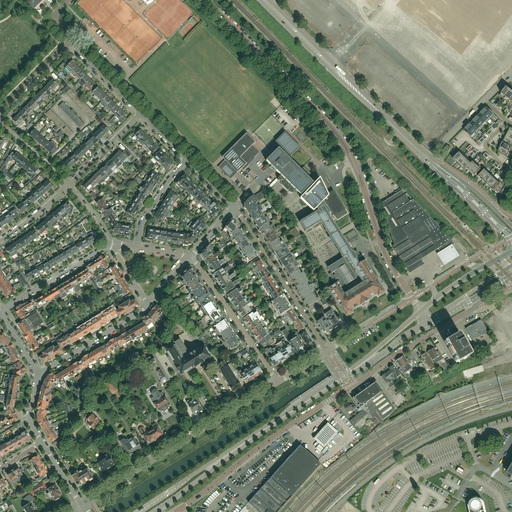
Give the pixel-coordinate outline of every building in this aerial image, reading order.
[(29,0),(26,4),(33,11),(43,0),(29,0)] [(76,66),(71,61),(66,66),(65,68),(70,72),(76,66)] [(74,77),(80,71),(76,66),(70,72),(74,77)] [(80,80),(85,75),(80,71),(74,77),(76,76),(80,80)] [(84,85),(89,80),(85,75),(80,80),(84,85)] [(47,86),(52,90),(57,85),(52,80),(47,86)] [(92,86),(94,84),(89,80),(84,85),(91,91),(94,88),(92,86)] [(47,95),(52,90),(47,86),(42,91),(47,95)] [(504,99),(511,90),(506,87),(499,96),(504,99)] [(97,97),(102,92),(97,88),(92,92),(97,97)] [(43,100),(47,95),(42,91),(37,96),(43,100)] [(102,102),(106,97),(102,92),(97,97),(102,102)] [(44,102),(43,100),(37,96),(33,100),(38,105),(39,107),(44,102)] [(106,106),(111,101),(106,97),(102,102),(106,106)] [(33,110),(38,105),(33,100),(28,105),(33,110)] [(109,113),(116,106),(112,102),(111,101),(106,106),(104,108),(109,113)] [(28,115),(33,110),(28,105),(23,110),(28,115)] [(115,115),(120,111),(116,106),(109,113),(108,113),(110,115),(113,113),(115,115)] [(483,111),(490,118),(493,114),(487,107),(483,111)] [(28,115),(23,110),(18,115),(23,120),(28,115)] [(126,119),(123,117),(125,115),(120,111),(115,115),(111,119),(113,121),(115,119),(118,122),(119,121),(121,124),(126,119)] [(487,122),(490,118),(483,111),(479,115),(487,122)] [(25,123),(23,120),(18,115),(13,121),(18,126),(18,125),(20,128),(25,123)] [(475,119),(483,126),(482,125),(486,122),(486,123),(487,122),(479,115),(475,119)] [(471,123),(479,130),(483,126),(475,119),(471,123)] [(468,126),(474,133),(478,129),(479,130),(471,123),(468,126)] [(109,131),(104,126),(99,130),(104,136),(109,131)] [(474,133),(468,126),(464,131),(470,137),(474,133)] [(139,141),(145,135),(140,130),(139,131),(138,129),(136,130),(135,131),(134,132),(133,133),(132,134),(134,136),(134,137),(136,139),(135,140),(137,143),(137,142),(139,141)] [(34,139),(39,134),(33,130),(29,135),(34,139)] [(99,140),(104,136),(99,130),(94,135),(99,140)] [(352,252),(334,223),(348,214),(333,190),(327,194),(319,179),(317,180),(306,169),(305,170),(303,168),(302,169),(290,157),(300,147),(285,132),(274,144),(278,148),(266,161),(271,166),(270,167),(268,168),(267,172),(270,174),(274,173),(274,171),(276,170),(281,175),(278,178),(278,180),(280,181),(281,184),(289,192),(293,193),(296,190),(300,195),(303,193),(304,194),(300,198),(313,211),(316,208),(318,210),(308,217),(306,214),(299,219),(300,221),(299,222),(305,232),(320,222),(343,258),(328,268),(331,274),(333,272),(335,275),(333,276),(335,280),(337,278),(339,281),(336,283),(336,284),(328,289),(346,316),(352,312),(351,310),(360,305),(362,304),(366,302),(368,300),(376,294),(378,296),(384,292),(365,261),(362,262),(361,262),(359,263),(356,258),(357,257),(353,251),(352,252)] [(247,165),(259,152),(252,145),(255,143),(246,133),(222,157),(225,160),(218,167),(230,180),(242,168),(243,170),(243,171),(249,165),(248,165),(247,165)] [(40,144),(44,139),(39,134),(34,139),(40,144)] [(89,140),(94,145),(99,140),(94,135),(92,134),(87,138),(89,140)] [(144,144),(149,140),(145,135),(139,141),(137,142),(142,147),(144,144)] [(511,140),(505,137),(502,142),(511,146),(511,140)] [(89,150),(94,145),(89,140),(87,138),(84,140),(87,142),(84,144),(84,145),(89,150)] [(45,148),(49,143),(44,139),(40,144),(45,148)] [(149,149),(154,144),(149,140),(144,144),(149,149)] [(50,153),(50,152),(53,155),(57,150),(52,146),(54,144),(51,141),(49,143),(45,148),(50,153)] [(511,147),(511,146),(502,142),(500,147),(509,152),(511,147)] [(149,149),(155,155),(158,152),(156,151),(158,149),(154,144),(149,149)] [(79,149),(84,155),(89,150),(84,145),(79,149)] [(509,152),(500,147),(498,151),(497,152),(507,157),(509,152)] [(84,155),(79,149),(74,154),(79,159),(84,155)] [(126,149),(122,153),(120,151),(115,156),(122,162),(122,163),(127,158),(128,158),(132,155),(126,149)] [(158,152),(155,155),(152,158),(157,162),(164,155),(160,150),(158,152)] [(457,163),(465,155),(464,155),(460,151),(457,154),(455,152),(451,156),(454,158),(453,159),(457,163)] [(16,163),(21,157),(16,153),(15,154),(11,152),(7,159),(10,161),(12,161),(13,160),(16,163)] [(79,159),(74,154),(73,153),(68,157),(74,164),(79,159)] [(161,167),(168,159),(167,157),(166,155),(165,155),(164,155),(157,162),(157,163),(161,167)] [(461,167),(468,158),(465,155),(457,163),(459,165),(460,166),(461,167)] [(117,167),(122,162),(115,156),(111,160),(117,167)] [(22,167),(26,162),(21,157),(16,163),(14,166),(16,168),(17,166),(20,169),(22,167)] [(74,164),(68,157),(63,162),(69,169),(74,164)] [(469,159),(468,158),(461,167),(465,170),(474,160),(472,162),(468,159),(469,159)] [(7,159),(0,169),(2,172),(6,168),(6,165),(10,161),(7,159)] [(172,161),(171,161),(168,159),(161,167),(165,171),(173,164),(173,163),(172,161)] [(116,169),(116,168),(117,167),(111,160),(106,165),(111,170),(113,172),(116,169)] [(137,160),(135,163),(141,169),(144,166),(137,160)] [(478,164),(474,160),(465,170),(467,169),(470,172),(478,164)] [(27,172),(32,166),(26,162),(22,167),(27,172)] [(478,164),(470,172),(474,176),(482,168),(478,164)] [(111,170),(106,165),(102,169),(106,174),(109,177),(113,172),(111,170)] [(34,174),(37,171),(32,166),(27,172),(25,174),(32,179),(36,176),(34,174)] [(106,174),(102,169),(97,174),(102,179),(104,181),(107,179),(109,177),(106,174)] [(478,176),(482,180),(490,173),(485,169),(478,176)] [(161,177),(152,172),(149,177),(157,182),(158,181),(159,181),(161,177)] [(321,177),(329,190),(336,186),(328,173),(321,177)] [(490,173),(482,180),(485,182),(486,183),(486,184),(494,176),(493,176),(490,173)] [(102,179),(97,174),(92,178),(97,183),(99,185),(104,181),(102,179)] [(180,188),(182,186),(189,179),(185,174),(181,178),(179,180),(176,183),(180,188)] [(498,180),(494,176),(486,184),(490,188),(498,180)] [(157,182),(149,177),(145,182),(154,188),(156,184),(157,182)] [(97,183),(92,178),(88,183),(93,188),(97,183)] [(192,182),(189,179),(182,186),(184,188),(183,189),(185,191),(193,184),(194,183),(192,182)] [(502,183),(498,180),(490,188),(491,188),(492,189),(494,192),(495,191),(497,193),(501,189),(499,187),(502,183)] [(52,186),(47,181),(42,185),(47,191),(52,186)] [(152,191),(154,188),(145,182),(142,187),(151,192),(152,191)] [(95,190),(93,188),(88,183),(83,187),(88,192),(91,190),(93,192),(95,190)] [(47,191),(42,185),(41,184),(36,188),(37,188),(36,189),(37,190),(42,195),(47,191)] [(187,193),(188,192),(190,195),(197,188),(198,188),(195,185),(193,184),(185,191),(187,193)] [(151,192),(142,187),(139,192),(148,198),(150,195),(149,194),(151,192)] [(190,195),(191,197),(190,198),(193,201),(202,192),(199,189),(197,188),(190,195)] [(42,195),(37,190),(32,194),(37,200),(42,195)] [(392,246),(409,272),(423,263),(411,245),(420,239),(427,235),(436,250),(438,249),(452,240),(450,239),(406,194),(405,195),(402,190),(385,201),(381,204),(392,240),(394,245),(392,246)] [(266,196),(261,191),(255,195),(259,201),(262,199),(263,201),(267,198),(266,197),(266,196)] [(148,198),(139,192),(136,197),(144,202),(145,201),(146,201),(148,198)] [(169,194),(167,197),(175,202),(178,197),(170,192),(169,194)] [(193,210),(198,204),(206,196),(206,197),(204,195),(205,195),(202,192),(193,201),(196,204),(194,205),(191,208),(193,210)] [(37,200),(32,194),(27,199),(32,204),(37,200)] [(209,199),(206,196),(198,204),(199,204),(202,206),(201,207),(203,208),(210,201),(209,199)] [(260,206),(257,201),(257,202),(254,196),(248,200),(244,205),(244,206),(244,207),(244,208),(244,209),(245,209),(246,209),(248,213),(260,206)] [(32,204),(27,199),(25,197),(20,201),(22,203),(27,209),(32,204)] [(144,202),(136,197),(133,202),(142,208),(144,205),(143,204),(144,202)] [(165,200),(164,202),(172,207),(173,207),(174,206),(173,205),(175,202),(167,197),(165,200)] [(100,208),(108,203),(105,204),(104,203),(106,202),(104,199),(96,203),(100,208)] [(207,213),(215,205),(211,200),(210,201),(203,208),(207,213)] [(72,207),(71,207),(67,202),(56,211),(61,217),(67,212),(70,215),(71,214),(73,208),(72,207)] [(139,211),(142,208),(133,202),(129,207),(138,213),(139,211)] [(169,212),(172,207),(164,202),(163,203),(162,205),(161,207),(169,212)] [(27,209),(22,203),(17,208),(21,213),(27,209)] [(103,213),(111,208),(108,203),(100,208),(103,213)] [(218,209),(218,208),(215,205),(207,213),(206,213),(212,219),(217,215),(217,214),(219,211),(218,210),(218,209)] [(265,214),(263,210),(262,210),(260,206),(248,213),(251,217),(251,218),(252,221),(253,221),(254,221),(265,214)] [(137,215),(137,214),(138,213),(129,207),(126,212),(135,218),(137,215)] [(169,212),(161,207),(160,209),(159,209),(157,212),(166,217),(168,214),(169,212)] [(104,217),(105,217),(106,219),(115,213),(112,208),(111,208),(103,213),(102,214),(104,217)] [(19,215),(15,209),(9,213),(13,219),(19,215)] [(13,219),(9,213),(8,210),(2,214),(4,217),(8,223),(13,219)] [(61,217),(56,211),(51,216),(56,221),(61,217)] [(157,212),(155,215),(156,215),(154,217),(163,223),(168,226),(169,224),(164,221),(166,217),(157,212)] [(114,221),(118,218),(115,213),(106,219),(107,220),(106,221),(108,224),(109,224),(114,221)] [(270,222),(267,217),(268,217),(265,214),(254,221),(259,229),(271,221),(270,221),(270,222)] [(204,228),(205,226),(193,215),(192,217),(197,221),(194,224),(202,231),(204,228)] [(56,221),(51,216),(46,220),(51,226),(56,221)] [(51,226),(46,220),(41,225),(46,230),(51,226)] [(239,229),(235,223),(235,222),(234,220),(232,220),(224,228),(227,231),(230,235),(239,229)] [(118,235),(120,224),(116,224),(114,221),(109,224),(112,228),(111,229),(115,235),(118,235)] [(275,230),(272,225),(272,224),(272,223),(271,221),(259,229),(258,229),(259,229),(259,230),(259,231),(259,232),(260,232),(260,233),(261,233),(264,237),(275,230)] [(198,236),(202,231),(194,224),(190,229),(191,230),(198,236)] [(46,230),(41,225),(36,229),(40,235),(46,230)] [(243,234),(241,232),(242,232),(239,228),(239,229),(230,235),(229,235),(231,238),(230,239),(232,241),(243,234)] [(294,240),(300,236),(296,230),(295,228),(289,232),(294,240)] [(153,241),(155,230),(149,229),(147,237),(146,237),(146,238),(146,239),(146,240),(151,241),(151,240),(153,241)] [(38,236),(34,230),(28,234),(32,240),(38,236)] [(193,242),(198,236),(191,230),(189,231),(191,233),(190,234),(191,234),(190,236),(189,235),(184,235),(183,245),(183,246),(188,246),(188,245),(189,245),(193,242)] [(280,237),(278,234),(277,234),(275,230),(264,237),(266,241),(266,243),(267,245),(269,245),(280,237)] [(90,245),(86,239),(84,235),(82,232),(80,233),(82,237),(82,238),(79,240),(81,243),(84,249),(90,245)] [(96,242),(94,238),(95,238),(92,232),(87,235),(86,234),(84,235),(86,239),(90,245),(96,242)] [(32,240),(28,234),(23,238),(27,244),(32,240)] [(236,246),(246,240),(244,236),(243,234),(232,241),(233,243),(234,243),(236,246)] [(285,246),(282,241),(283,241),(280,237),(269,245),(272,249),(274,253),(285,246)] [(27,244),(23,238),(17,242),(21,248),(27,244)] [(240,252),(250,245),(249,243),(249,244),(246,240),(236,246),(235,247),(237,249),(238,248),(240,252)] [(438,249),(441,252),(453,245),(452,240),(438,249)] [(21,248),(17,242),(11,246),(16,252),(21,248)] [(79,252),(75,246),(74,243),(68,246),(70,249),(73,255),(79,252)] [(84,249),(81,243),(75,246),(79,252),(84,249)] [(214,253),(211,250),(213,249),(210,245),(201,255),(201,257),(203,260),(212,255),(214,253)] [(241,256),(243,258),(253,251),(252,249),(253,249),(250,245),(240,252),(242,255),(241,256)] [(290,254),(287,249),(288,249),(285,245),(285,246),(274,253),(273,254),(275,256),(276,256),(276,257),(276,256),(279,261),(290,254)] [(444,266),(459,256),(452,245),(440,252),(436,254),(444,266)] [(16,252),(11,246),(6,250),(11,257),(17,253),(16,252)] [(51,268),(57,265),(53,259),(47,248),(45,249),(47,252),(46,253),(49,257),(49,258),(46,260),(51,268)] [(73,255),(70,249),(64,252),(68,258),(73,255)] [(62,262),(68,258),(64,252),(62,254),(61,251),(58,253),(59,256),(62,262)] [(203,260),(208,267),(216,261),(219,259),(217,257),(221,254),(219,251),(213,256),(212,255),(203,260)] [(254,252),(253,251),(243,258),(244,260),(245,260),(247,263),(257,257),(254,252)] [(296,261),(293,257),(293,258),(290,254),(279,261),(281,265),(281,266),(282,267),(283,268),(284,269),(295,262),(296,261)] [(57,265),(62,262),(59,256),(53,259),(57,265)] [(96,260),(93,262),(97,267),(101,265),(103,258),(101,256),(96,259),(96,260)] [(103,258),(101,265),(104,269),(109,266),(107,263),(108,263),(108,262),(105,257),(103,258)] [(252,270),(262,264),(258,258),(249,264),(252,270)] [(216,261),(208,267),(212,273),(221,267),(220,266),(221,265),(222,266),(227,263),(224,259),(220,261),(219,259),(216,261)] [(51,268),(46,260),(41,263),(46,271),(51,268)] [(86,266),(86,268),(87,270),(89,272),(97,267),(93,262),(86,266)] [(301,269),(298,265),(298,266),(295,262),(284,269),(289,276),(289,277),(301,269)] [(46,271),(41,263),(35,266),(40,275),(46,271)] [(252,270),(256,275),(265,269),(262,264),(252,270)] [(109,273),(111,272),(112,274),(119,270),(115,265),(107,270),(109,273)] [(40,275),(35,266),(30,270),(31,272),(35,278),(40,275)] [(218,281),(227,274),(226,272),(231,269),(229,266),(223,270),(222,269),(213,275),(218,281)] [(196,278),(193,274),(193,275),(192,272),(193,272),(191,269),(189,268),(181,278),(182,278),(184,281),(182,283),(184,286),(196,278)] [(256,275),(259,280),(269,274),(265,269),(256,275)] [(305,277),(303,274),(303,273),(301,269),(289,277),(289,278),(290,280),(291,280),(292,280),(294,284),(305,277)] [(35,278),(31,272),(30,270),(24,273),(29,281),(35,278)] [(80,274),(79,274),(82,278),(84,277),(87,280),(89,279),(88,278),(91,276),(90,275),(89,272),(87,270),(80,274)] [(122,275),(119,270),(112,274),(113,276),(111,277),(113,280),(122,275)] [(27,285),(20,273),(16,275),(24,288),(27,285)] [(229,277),(227,274),(218,281),(222,287),(230,281),(230,280),(236,276),(234,273),(229,277)] [(79,274),(74,278),(78,284),(81,282),(82,283),(85,281),(87,280),(84,277),(82,278),(79,274)] [(262,285),(272,279),(269,274),(259,280),(262,285)] [(118,285),(125,281),(122,275),(113,280),(113,281),(111,282),(112,284),(116,282),(118,285)] [(318,297),(313,289),(318,286),(316,283),(313,285),(313,284),(311,285),(308,281),(308,282),(305,277),(294,284),(297,288),(297,289),(297,290),(297,291),(298,292),(299,292),(299,293),(299,292),(304,300),(304,302),(305,304),(307,304),(308,306),(314,303),(315,304),(320,300),(318,297)] [(68,280),(65,281),(66,282),(68,286),(71,285),(73,288),(76,293),(78,292),(77,291),(81,289),(78,284),(74,278),(68,281),(68,280)] [(202,285),(200,283),(199,282),(198,282),(196,278),(184,286),(180,289),(181,291),(186,287),(188,290),(187,290),(190,294),(201,286),(202,285)] [(235,288),(234,287),(240,282),(238,280),(237,280),(236,278),(230,281),(222,287),(226,294),(235,288)] [(262,285),(266,291),(275,285),(272,279),(262,285)] [(99,289),(96,284),(94,280),(91,281),(98,292),(100,291),(99,289)] [(128,286),(125,281),(118,285),(117,285),(120,291),(128,286)] [(66,282),(61,286),(65,292),(66,294),(69,292),(69,291),(72,289),(73,288),(71,285),(68,286),(66,282)] [(8,283),(0,287),(1,290),(1,291),(2,292),(3,292),(3,293),(11,288),(8,283)] [(269,296),(279,290),(275,285),(266,291),(269,296)] [(61,286),(53,291),(55,295),(58,293),(60,297),(62,295),(61,295),(65,292),(61,286)] [(123,293),(125,295),(132,291),(128,286),(120,291),(119,291),(119,292),(116,293),(118,296),(123,293)] [(206,294),(201,286),(190,294),(190,295),(191,294),(193,298),(192,298),(195,302),(207,293),(206,294)] [(12,294),(16,292),(13,289),(12,289),(11,288),(3,293),(5,295),(4,296),(5,297),(6,297),(6,298),(10,296),(11,296),(12,295),(12,294)] [(237,291),(236,289),(227,295),(231,301),(240,295),(243,293),(242,291),(240,289),(237,291)] [(272,301),(282,295),(279,290),(269,296),(272,300),(272,301)] [(53,291),(47,294),(52,300),(55,299),(60,297),(58,293),(55,295),(53,291)] [(199,309),(200,310),(212,302),(212,301),(211,302),(209,298),(210,297),(207,293),(195,302),(197,305),(198,305),(200,308),(199,309)] [(47,294),(39,299),(41,303),(44,301),(47,305),(49,303),(48,303),(52,300),(47,294)] [(235,307),(244,301),(246,299),(247,298),(246,296),(242,298),(240,295),(231,301),(235,306),(235,307)] [(286,302),(285,300),(282,295),(272,301),(272,302),(270,303),(272,306),(272,307),(273,306),(275,309),(286,302)] [(318,308),(323,305),(331,300),(329,296),(314,305),(309,308),(309,310),(310,312),(312,310),(314,312),(319,309),(318,308)] [(32,299),(25,304),(28,309),(33,306),(34,308),(37,306),(35,304),(34,302),(33,300),(32,299)] [(39,299),(34,302),(35,304),(37,306),(37,307),(38,309),(41,307),(42,308),(47,305),(44,301),(41,303),(39,299)] [(130,302),(130,301),(129,301),(124,304),(129,313),(132,311),(136,309),(135,308),(139,306),(135,299),(130,302)] [(247,306),(250,303),(249,301),(248,301),(246,299),(244,301),(235,307),(239,312),(247,306)] [(214,306),(212,302),(200,310),(203,313),(206,316),(205,316),(205,317),(217,310),(217,309),(214,306)] [(278,316),(290,308),(288,304),(287,304),(286,302),(275,309),(277,311),(276,312),(278,316)] [(21,305),(16,308),(17,310),(23,312),(28,309),(25,304),(22,306),(21,305)] [(129,313),(124,304),(119,307),(119,308),(119,309),(115,312),(117,315),(119,318),(122,316),(123,317),(126,314),(126,315),(129,313)] [(113,308),(111,309),(109,306),(105,309),(107,311),(112,318),(117,315),(115,312),(113,308)] [(158,316),(163,311),(156,306),(155,307),(152,310),(152,311),(158,316)] [(239,312),(242,318),(253,310),(251,307),(249,309),(247,306),(239,312)] [(112,318),(107,311),(105,309),(100,312),(102,314),(101,314),(102,315),(106,323),(108,322),(108,321),(111,318),(112,318)] [(222,317),(219,314),(220,313),(219,313),(220,312),(219,310),(217,310),(217,309),(217,310),(205,317),(208,321),(209,320),(211,324),(210,324),(211,325),(222,317)] [(267,310),(274,321),(276,320),(269,309),(267,310)] [(17,310),(15,311),(17,316),(18,316),(19,316),(21,320),(26,317),(23,312),(17,310)] [(297,319),(291,310),(283,315),(289,325),(292,322),(297,319)] [(340,325),(333,314),(334,313),(331,310),(325,314),(334,329),(338,326),(340,325)] [(158,316),(152,311),(148,316),(154,321),(158,316)] [(35,328),(43,323),(37,312),(17,324),(23,335),(30,331),(33,330),(35,328)] [(244,319),(247,325),(258,318),(256,316),(258,315),(257,312),(253,315),(252,313),(244,319)] [(106,323),(102,315),(96,319),(101,326),(104,324),(106,323)] [(95,330),(101,326),(101,327),(101,326),(96,319),(95,316),(89,320),(91,322),(95,330)] [(148,316),(146,317),(142,319),(144,323),(146,326),(153,322),(154,321),(148,316)] [(332,329),(324,317),(321,319),(321,320),(317,322),(324,334),(328,331),(329,332),(331,331),(331,329),(332,329)] [(258,318),(247,325),(251,330),(263,322),(262,320),(260,321),(258,318)] [(228,323),(226,323),(224,319),(220,321),(217,323),(214,325),(216,329),(214,331),(217,335),(219,334),(229,327),(229,326),(228,323)] [(303,329),(297,319),(292,322),(298,332),(300,331),(303,329)] [(189,320),(188,321),(185,324),(188,329),(193,326),(189,320)] [(488,332),(481,320),(466,329),(473,341),(488,332)] [(90,322),(85,326),(90,333),(95,330),(91,322),(90,322)] [(265,325),(263,322),(251,330),(255,336),(265,329),(264,328),(267,327),(265,325)] [(146,326),(144,323),(138,326),(143,333),(148,330),(146,326)] [(90,333),(85,326),(84,324),(79,327),(79,329),(84,336),(90,333)] [(133,329),(137,337),(143,333),(138,326),(133,329)] [(235,335),(229,327),(219,334),(222,338),(220,339),(223,343),(235,335)] [(74,332),(78,340),(84,336),(79,329),(74,332)] [(137,337),(133,329),(127,333),(132,340),(137,337)] [(267,336),(272,333),(271,331),(267,333),(267,332),(265,329),(255,336),(259,341),(267,336)] [(303,347),(299,340),(297,337),(296,335),(291,338),(286,329),(281,332),(283,336),(285,338),(294,353),(295,353),(296,354),(297,354),(298,353),(298,352),(298,351),(299,350),(303,347)] [(33,337),(30,331),(23,335),(27,341),(33,337)] [(78,340),(74,332),(68,336),(73,343),(75,342),(78,340)] [(305,332),(301,334),(297,337),(299,340),(300,339),(303,344),(304,343),(306,346),(308,345),(308,346),(312,344),(311,343),(312,342),(305,332)] [(132,340),(127,333),(125,334),(121,336),(126,343),(132,340)] [(471,354),(465,344),(459,333),(445,341),(458,362),(471,354)] [(67,346),(62,339),(62,338),(60,335),(54,338),(59,346),(61,349),(66,346),(67,346)] [(73,343),(68,336),(68,335),(62,338),(62,339),(67,346),(70,343),(71,344),(73,343)] [(240,344),(237,339),(238,338),(237,336),(235,336),(235,335),(223,343),(226,348),(228,346),(230,350),(234,348),(237,346),(240,344)] [(126,343),(121,336),(120,336),(115,339),(120,346),(120,347),(126,343)] [(37,342),(36,342),(33,337),(27,341),(30,346),(37,342)] [(10,343),(7,338),(0,342),(3,347),(4,347),(10,343)] [(43,345),(40,341),(43,340),(42,338),(39,340),(36,342),(37,342),(30,346),(33,351),(43,345)] [(280,341),(281,344),(289,356),(294,353),(285,338),(280,341)] [(114,349),(120,346),(115,339),(113,340),(112,340),(110,341),(110,342),(109,342),(110,342),(114,349)] [(194,368),(204,362),(211,357),(206,349),(204,346),(196,351),(196,350),(188,355),(185,351),(187,350),(180,339),(164,348),(175,366),(175,367),(178,372),(179,372),(181,376),(194,368)] [(110,342),(104,346),(109,353),(114,349),(110,342)] [(4,354),(7,353),(14,348),(10,343),(4,347),(1,349),(4,354)] [(288,357),(289,356),(281,344),(276,347),(286,361),(289,359),(288,357)] [(60,354),(63,352),(61,349),(59,346),(55,349),(54,347),(53,347),(48,350),(53,359),(56,357),(60,355),(60,354)] [(109,353),(104,346),(99,349),(103,356),(109,353)] [(286,361),(276,347),(274,349),(272,350),(279,363),(281,362),(282,364),(286,361)] [(14,348),(7,353),(10,358),(17,354),(15,351),(14,348)] [(279,363),(272,350),(270,348),(268,350),(269,352),(267,353),(274,366),(279,363)] [(40,349),(35,352),(39,358),(44,355),(43,354),(40,349)] [(103,356),(99,349),(93,352),(98,359),(103,356)] [(219,361),(207,349),(206,349),(211,357),(212,357),(217,365),(220,363),(219,361)] [(438,351),(436,353),(434,349),(431,351),(430,351),(429,351),(429,352),(428,353),(435,364),(443,359),(438,351)] [(53,359),(48,350),(43,353),(43,354),(44,355),(39,358),(43,365),(47,363),(50,361),(51,361),(53,359)] [(98,359),(93,352),(88,356),(92,363),(98,360),(98,359)] [(435,367),(426,353),(425,353),(425,352),(421,354),(422,356),(425,361),(424,361),(426,365),(427,365),(431,370),(435,367)] [(13,363),(20,359),(17,354),(10,358),(13,363)] [(92,363),(88,356),(87,355),(84,358),(82,359),(87,366),(92,363)] [(156,362),(152,355),(144,360),(148,367),(156,362)] [(411,368),(408,363),(410,362),(407,358),(405,359),(403,357),(396,362),(400,368),(402,370),(402,371),(404,373),(411,368)] [(80,361),(77,363),(81,371),(87,367),(87,366),(82,359),(80,361)] [(244,385),(231,364),(227,366),(226,366),(223,361),(222,362),(221,360),(219,361),(220,363),(217,365),(218,368),(218,369),(219,369),(219,370),(220,371),(229,386),(232,392),(233,392),(241,387),(244,385)] [(19,362),(11,366),(13,370),(15,369),(17,370),(23,371),(25,370),(22,364),(21,365),(19,362)] [(252,366),(249,367),(256,377),(262,374),(255,363),(254,362),(251,364),(252,366)] [(77,363),(73,365),(73,366),(71,367),(76,374),(81,371),(77,363)] [(402,374),(401,372),(400,371),(399,370),(397,371),(393,365),(389,368),(390,370),(389,371),(394,377),(392,378),(395,382),(398,380),(396,378),(402,374)] [(76,374),(71,367),(66,370),(70,377),(76,374)] [(251,381),(253,380),(253,381),(254,381),(257,380),(256,379),(257,379),(256,377),(249,367),(246,369),(244,371),(251,381)] [(165,377),(160,369),(157,371),(161,379),(165,377)] [(70,377),(66,370),(60,374),(65,381),(70,377)] [(238,372),(246,384),(251,381),(244,371),(241,372),(241,371),(238,372)] [(395,382),(392,378),(394,377),(389,371),(385,374),(381,377),(380,378),(383,382),(384,381),(390,387),(393,385),(393,384),(394,384),(393,383),(394,382),(395,382)] [(57,381),(54,376),(53,373),(49,376),(48,376),(46,379),(53,384),(54,383),(55,384),(56,384),(58,383),(57,381)] [(57,381),(58,383),(59,384),(65,381),(60,374),(58,375),(57,374),(54,376),(57,381)] [(44,381),(43,387),(50,389),(51,389),(52,385),(53,384),(46,379),(44,381)] [(18,384),(18,383),(4,380),(3,382),(6,383),(7,382),(10,382),(9,385),(7,384),(6,387),(7,387),(7,390),(9,391),(17,392),(18,384)] [(102,383),(111,393),(114,390),(105,381),(102,383)] [(396,409),(376,381),(352,399),(360,408),(361,407),(363,410),(362,411),(363,411),(367,416),(368,416),(371,420),(375,416),(380,422),(389,415),(396,409)] [(49,393),(50,389),(43,387),(42,387),(41,391),(41,390),(40,395),(39,398),(49,400),(51,395),(50,394),(49,393)] [(167,402),(161,392),(160,394),(157,390),(155,389),(151,391),(151,394),(151,395),(149,396),(157,408),(159,407),(161,411),(163,412),(167,410),(168,407),(165,403),(167,402)] [(0,398),(0,399),(10,401),(11,398),(15,399),(16,393),(17,392),(9,391),(8,395),(5,394),(5,396),(1,395),(0,398)] [(7,407),(13,408),(14,407),(15,399),(11,398),(10,401),(0,399),(0,400),(3,401),(3,402),(6,402),(6,403),(7,403),(6,407),(7,407)] [(48,406),(51,407),(52,404),(49,403),(49,400),(39,398),(38,401),(39,401),(38,405),(37,410),(38,410),(45,411),(46,406),(47,407),(48,406)] [(203,410),(196,399),(192,401),(191,399),(186,402),(195,415),(203,410)] [(357,410),(353,405),(351,406),(348,402),(347,402),(346,403),(344,404),(343,405),(348,413),(350,411),(351,412),(355,409),(356,410),(357,410)] [(45,415),(46,411),(45,411),(38,410),(37,415),(37,418),(46,417),(45,415)] [(363,411),(362,411),(350,421),(358,430),(371,420),(368,416),(367,416),(363,411)] [(13,423),(18,420),(17,417),(15,412),(14,413),(12,414),(13,415),(10,417),(7,419),(8,420),(10,424),(13,422),(13,423)] [(100,422),(97,420),(98,420),(95,417),(93,415),(86,421),(94,430),(96,428),(95,427),(100,422)] [(370,434),(381,423),(380,422),(375,416),(371,420),(363,427),(370,434)] [(46,417),(37,418),(38,422),(38,423),(40,426),(48,422),(46,419),(46,417)] [(58,423),(58,422),(52,424),(50,421),(49,421),(48,422),(40,426),(44,432),(51,427),(53,426),(58,423)] [(313,438),(319,444),(324,448),(338,432),(327,423),(327,424),(316,436),(313,438)] [(161,436),(161,435),(162,435),(159,431),(160,429),(159,428),(158,428),(157,427),(155,424),(152,426),(153,429),(150,431),(155,439),(159,437),(161,436)] [(54,433),(51,427),(44,432),(47,437),(55,433),(54,433)] [(155,439),(150,431),(147,433),(144,428),(141,427),(139,428),(139,430),(142,436),(143,436),(148,444),(153,441),(154,442),(155,441),(155,440),(156,439),(155,439)] [(31,439),(26,431),(21,435),(26,442),(31,439)] [(55,433),(47,437),(49,441),(50,441),(51,442),(56,439),(58,438),(55,433)] [(26,442),(21,435),(16,438),(20,446),(26,443),(26,442)] [(15,449),(20,446),(16,438),(11,441),(10,441),(15,449)] [(66,442),(63,440),(60,438),(56,442),(60,447),(66,442)] [(134,451),(128,441),(127,440),(125,441),(123,440),(120,442),(118,438),(114,440),(118,447),(120,446),(128,459),(135,454),(134,451)] [(137,442),(136,443),(133,438),(128,441),(134,451),(137,449),(138,451),(141,449),(137,442)] [(10,441),(11,441),(10,441),(5,444),(10,452),(15,449),(10,441)] [(10,452),(5,444),(0,447),(4,455),(10,452)] [(300,487),(321,464),(305,450),(304,450),(305,449),(300,445),(299,446),(299,447),(291,456),(290,456),(286,461),(280,468),(280,467),(248,502),(258,511),(277,511),(292,496),(298,489),(300,486),(300,487)] [(113,466),(112,465),(114,464),(112,462),(113,461),(110,456),(109,456),(107,454),(103,456),(105,459),(101,461),(101,460),(100,460),(99,460),(99,461),(98,461),(98,462),(99,463),(98,463),(103,471),(104,470),(104,471),(113,466)] [(33,466),(41,461),(37,456),(35,457),(31,459),(32,459),(30,460),(28,462),(31,467),(33,466)] [(44,465),(44,464),(43,464),(41,461),(33,466),(34,468),(33,469),(36,472),(44,467),(44,466),(44,465)] [(92,476),(93,474),(92,473),(90,472),(89,473),(88,472),(89,471),(88,469),(87,469),(85,466),(84,467),(83,465),(77,468),(79,470),(78,471),(85,482),(92,478),(91,476),(92,476)] [(22,474),(18,467),(17,467),(14,468),(15,469),(12,470),(17,479),(18,481),(24,478),(22,474)] [(45,474),(47,472),(44,467),(36,472),(38,475),(39,475),(40,477),(36,479),(38,482),(43,479),(42,476),(45,474)] [(12,470),(9,472),(9,471),(7,473),(6,474),(11,481),(14,479),(14,480),(17,479),(12,470)] [(85,482),(78,471),(75,473),(74,471),(70,473),(78,487),(85,482)] [(32,496),(46,488),(43,482),(29,491),(32,496)] [(61,495),(59,492),(60,491),(57,488),(55,485),(48,490),(49,492),(49,493),(47,494),(50,500),(53,498),(53,499),(55,501),(57,501),(58,500),(59,499),(59,498),(58,497),(61,495)] [(35,510),(30,502),(33,500),(30,495),(23,499),(27,505),(23,508),(25,511),(35,511),(34,510),(35,510)] [(484,511),(483,504),(482,503),(482,502),(481,501),(480,500),(479,500),(479,499),(478,499),(477,499),(476,499),(475,499),(474,499),(473,500),(472,501),(471,501),(471,502),(470,503),(470,504),(470,505),(470,506),(470,507),(471,511),(484,511)]
